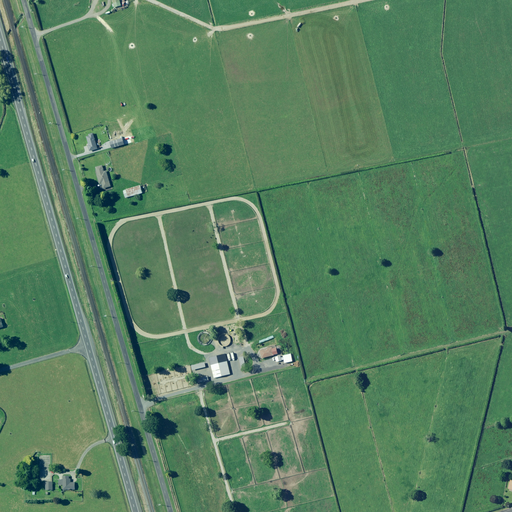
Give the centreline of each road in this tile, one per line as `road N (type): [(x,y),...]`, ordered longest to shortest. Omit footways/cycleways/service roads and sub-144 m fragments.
road 1 (tertiary): [(23,0),(170,511)]
road 2 (primary): [(0,39),(135,511)]
